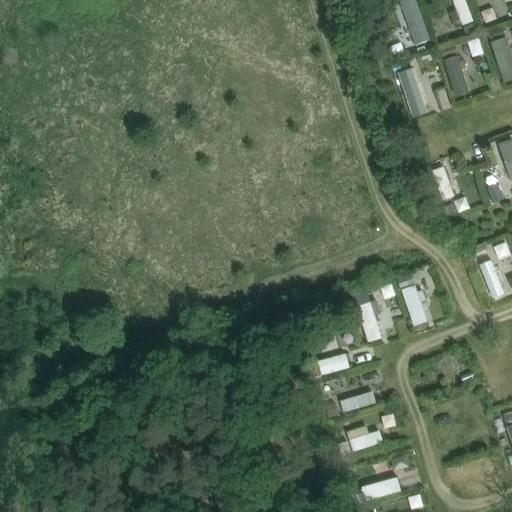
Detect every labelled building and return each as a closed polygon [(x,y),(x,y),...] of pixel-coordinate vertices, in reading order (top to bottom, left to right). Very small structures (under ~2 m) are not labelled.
[(465,0),(477,30),(490,25),(480,0),(465,0)] [(511,19),(508,8),(496,12),(501,26),(511,21),(511,19)] [(419,16),(428,44),(445,39),(435,11),(419,16)] [(475,44),(481,64),(500,58),(494,38),(475,44)] [(473,60),(461,64),(473,100),(485,96),(473,60)] [(511,153),(511,145),(503,148),(505,155),(511,153)] [(460,169),(447,173),(457,203),(470,199),(460,169)] [(511,183),(500,188),(505,202),(511,199),(511,183)] [(479,198),(466,204),(471,216),(484,211),(479,198)] [(511,299),(511,290),(503,259),(489,263),(500,303),(511,299)] [(377,344),(395,339),(383,295),(365,300),(377,344)] [(473,345),(452,353),(460,373),(481,364),(473,345)] [(331,356),(332,372),(361,372),(360,355),(331,356)] [(367,361),(368,380),(390,378),(389,359),(367,361)] [(451,377),(454,389),(472,384),(469,372),(451,377)] [(384,391),(350,400),(354,412),(387,402),(384,391)] [(391,428),(378,432),(376,423),(361,428),(367,450),(394,442),(391,428)] [(409,478),(371,479),(372,495),(410,493),(409,478)] [(419,505),(434,502),(430,482),(415,485),(419,505)]
